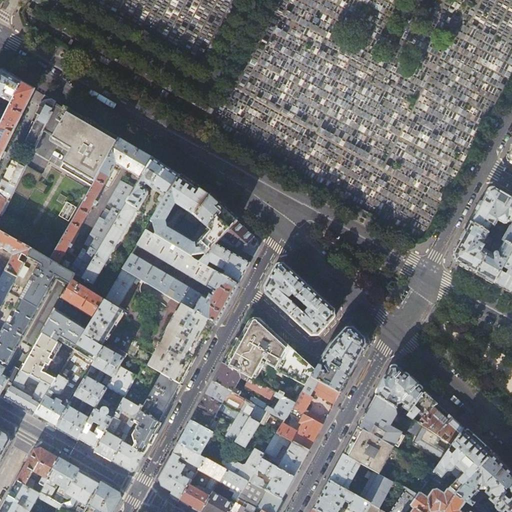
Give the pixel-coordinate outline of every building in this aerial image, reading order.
[(294,155),(312,163),(321,154),(346,156),(353,140),(369,141),(361,137),(365,129),(380,130),(381,122),(375,121),(381,116),(382,113),(384,115),(392,116),(384,112),(387,109),(387,101),(346,99),(349,96),(355,98),(316,56),(309,56),(312,53),(285,41),(264,61),(261,99),(249,99),(258,108),(264,102),(262,134),(275,135),(294,155)] [(0,96),(12,103),(22,81),(12,75),(3,70),(0,71),(0,96)] [(0,159),(35,89),(22,81),(12,103),(6,115),(4,118),(3,121),(0,126),(0,159)] [(25,141),(35,146),(43,130),(52,111),(51,111),(55,103),(56,101),(46,96),(45,95),(44,95),(35,113),(40,115),(36,122),(34,121),(25,141)] [(52,111),(43,130),(53,136),(56,131),(53,129),(59,120),(57,119),(64,107),(55,103),(51,111),(52,111)] [(61,168),(92,187),(100,173),(119,139),(98,126),(86,119),(64,106),(64,107),(57,119),(59,120),(53,129),(56,131),(53,136),(52,138),(71,150),(61,168)] [(119,139),(100,173),(108,178),(117,164),(139,176),(134,184),(137,186),(153,159),(137,149),(119,139)] [(29,163),(42,170),(47,159),(34,153),(29,163)] [(25,166),(26,165),(13,158),(0,186),(0,198),(7,202),(13,191),(25,166)] [(167,167),(153,159),(137,186),(127,202),(138,208),(138,209),(139,210),(148,195),(148,194),(149,193),(149,192),(148,192),(151,187),(161,194),(158,199),(158,201),(163,204),(180,176),(167,167)] [(25,166),(13,191),(28,200),(34,188),(43,194),(47,187),(38,182),(42,175),(25,166)] [(98,196),(108,178),(100,173),(92,187),(85,199),(93,204),(96,205),(98,202),(100,198),(98,196)] [(163,204),(152,222),(153,223),(156,234),(155,236),(191,257),(193,255),(204,254),(205,255),(216,244),(224,235),(237,221),(209,195),(201,190),(199,188),(196,187),(180,176),(163,204)] [(67,250),(59,264),(76,274),(82,277),(127,202),(137,186),(134,184),(128,181),(127,183),(119,179),(105,202),(110,205),(108,208),(103,218),(98,215),(82,242),(87,245),(80,257),(67,250)] [(480,205),(471,222),(488,232),(492,225),(495,227),(498,222),(504,226),(507,225),(508,222),(509,223),(510,222),(511,223),(511,224),(510,227),(502,240),(505,242),(511,245),(511,198),(495,188),(488,190),(480,205)] [(60,195),(56,201),(63,205),(67,198),(60,195)] [(85,199),(50,259),(59,264),(67,250),(69,247),(71,248),(75,241),(73,240),(93,204),(85,199)] [(93,283),(138,209),(138,208),(127,202),(82,277),(93,283)] [(103,206),(98,215),(103,218),(108,208),(103,206)] [(258,239),(237,221),(224,235),(233,244),(241,252),(243,250),(254,256),(259,247),(258,239)] [(488,232),(471,222),(462,237),(453,254),(455,261),(465,267),(476,273),(489,251),(483,248),(485,245),(481,243),(484,241),(489,233),(488,232)] [(490,233),(501,239),(503,236),(501,235),(502,233),(495,229),(494,231),(492,230),(490,233)] [(16,240),(0,231),(0,248),(3,247),(9,251),(16,240)] [(147,231),(138,245),(142,248),(215,291),(223,276),(208,267),(199,262),(191,257),(155,236),(147,231)] [(233,244),(224,235),(216,244),(227,250),(233,244)] [(33,249),(16,240),(9,251),(12,253),(13,257),(0,279),(0,307),(8,293),(10,290),(16,279),(22,268),(28,258),(33,249)] [(511,252),(511,245),(505,242),(498,253),(498,252),(497,252),(496,252),(495,253),(494,253),(494,254),(489,251),(476,273),(482,276),(494,283),(511,252)] [(227,250),(216,244),(205,255),(199,262),(208,267),(210,262),(226,271),(223,276),(238,285),(250,263),(227,250)] [(137,257),(142,248),(138,245),(123,269),(133,275),(152,286),(183,304),(201,315),(210,299),(137,257)] [(50,259),(33,249),(28,258),(40,265),(34,275),(20,299),(38,309),(49,290),(49,289),(50,286),(56,277),(69,285),(72,279),(76,274),(59,264),(50,259)] [(511,252),(494,283),(507,290),(511,292),(511,252)] [(297,298),(308,285),(299,277),(284,263),(276,264),(264,287),(266,294),(278,306),(290,316),(298,308),(300,305),(298,303),(296,306),(289,299),(292,295),(297,298)] [(26,270),(22,268),(16,279),(20,281),(26,270)] [(133,275),(123,269),(109,292),(105,300),(94,318),(86,331),(75,349),(74,350),(94,363),(103,348),(101,346),(121,311),(115,308),(133,275)] [(227,305),(238,285),(223,276),(215,291),(210,299),(201,315),(214,323),(216,324),(227,305)] [(105,300),(72,279),(69,285),(61,298),(77,308),(94,318),(105,300)] [(323,299),(308,285),(297,298),(306,307),(302,311),(300,310),(302,307),(300,305),(298,308),(290,316),(311,336),(315,335),(319,335),(320,333),(335,317),(335,310),(323,299)] [(26,331),(38,309),(20,299),(0,333),(0,361),(6,365),(26,331)] [(214,323),(201,315),(183,304),(148,366),(180,384),(180,385),(196,357),(212,328),(214,323)] [(49,323),(43,334),(58,342),(59,340),(75,349),(86,331),(56,312),(49,323)] [(237,344),(225,365),(251,379),(264,356),(266,357),(265,360),(273,364),(276,369),(306,385),(311,377),(316,369),(282,339),(259,318),(257,317),(254,317),(253,317),(252,318),(249,320),(240,338),(237,344)] [(322,358),(327,361),(350,376),(359,358),(367,345),(365,338),(360,333),(354,327),(349,327),(346,327),(339,335),(331,344),(322,358)] [(62,345),(58,342),(43,334),(30,357),(21,372),(29,376),(40,382),(52,388),(56,380),(46,373),(52,361),(53,361),(61,347),(62,345)] [(123,359),(103,348),(94,363),(89,372),(93,374),(96,369),(99,371),(104,374),(107,375),(102,383),(108,387),(119,367),(123,359)] [(57,370),(61,372),(68,361),(64,359),(57,370)] [(0,361),(0,396),(1,394),(6,396),(20,371),(14,368),(8,378),(6,377),(2,375),(7,366),(6,365),(0,361)] [(348,378),(350,376),(327,361),(324,365),(324,366),(327,371),(326,372),(327,373),(325,374),(325,370),(322,370),(323,367),(322,367),(322,364),(320,364),(316,369),(311,377),(341,393),(348,378)] [(217,374),(213,381),(232,391),(239,395),(241,392),(235,388),(241,378),(246,381),(245,384),(273,399),(275,396),(274,396),(276,392),(251,379),(225,365),(222,363),(217,374)] [(143,364),(136,376),(124,397),(123,399),(141,409),(139,412),(159,423),(170,403),(177,390),(180,384),(148,366),(143,364)] [(136,376),(119,367),(108,387),(107,388),(124,397),(136,376)] [(385,379),(376,395),(396,409),(399,404),(397,403),(396,398),(397,397),(398,398),(399,398),(400,398),(400,402),(404,404),(403,407),(410,412),(425,392),(399,368),(398,367),(390,369),(385,379)] [(21,372),(20,371),(6,396),(4,399),(15,405),(34,416),(52,388),(40,382),(38,386),(33,394),(32,396),(21,390),(22,388),(25,382),(28,384),(30,381),(27,380),(29,376),(21,372)] [(99,371),(93,381),(98,384),(104,374),(99,371)] [(27,380),(30,381),(38,386),(40,382),(29,376),(27,380)] [(59,376),(56,380),(52,388),(34,416),(45,422),(56,429),(57,428),(71,403),(67,401),(64,407),(49,399),(53,394),(58,397),(59,394),(60,395),(69,381),(59,376)] [(71,403),(57,428),(67,434),(78,440),(79,439),(90,419),(81,414),(76,412),(73,410),(79,399),(82,401),(87,404),(91,406),(87,414),(91,416),(104,393),(107,389),(98,384),(93,381),(86,377),(71,403)] [(306,385),(302,392),(311,396),(313,392),(334,404),(341,393),(311,377),(306,385)] [(232,391),(213,381),(210,385),(208,390),(205,394),(222,404),(229,407),(233,400),(228,398),(232,391)] [(274,396),(275,396),(280,399),(274,409),(250,396),(248,400),(284,420),(289,412),(295,403),(276,392),(274,396)] [(312,397),(311,396),(302,392),(295,403),(289,412),(301,418),(306,409),(312,397)] [(427,394),(425,392),(410,412),(408,416),(412,419),(419,412),(425,416),(437,404),(427,394)] [(109,396),(104,393),(91,416),(90,419),(79,439),(94,448),(96,449),(105,432),(112,418),(107,415),(108,414),(108,413),(113,405),(106,402),(109,396)] [(208,430),(222,404),(205,394),(193,417),(191,421),(208,430)] [(390,425),(399,411),(396,409),(376,395),(367,412),(362,421),(358,427),(397,449),(403,439),(399,437),(402,432),(390,425)] [(134,422),(139,412),(141,409),(123,399),(115,414),(119,415),(121,411),(131,416),(128,421),(133,423),(134,422)] [(82,401),(76,412),(81,414),(87,404),(82,401)] [(437,404),(425,416),(419,423),(427,428),(453,445),(465,429),(451,416),(437,404)] [(301,418),(289,412),(284,420),(276,433),(291,440),(293,441),(309,450),(313,442),(325,420),(306,409),(301,418)] [(159,423),(139,412),(134,422),(139,425),(133,436),(136,444),(134,449),(145,455),(155,436),(161,425),(159,423)] [(226,436),(236,442),(249,418),(240,413),(226,436)] [(117,419),(119,415),(115,414),(112,418),(105,432),(112,436),(120,421),(117,419)] [(249,418),(236,442),(235,442),(245,448),(259,424),(249,418)] [(414,443),(443,459),(453,445),(427,428),(419,423),(414,420),(408,431),(417,437),(414,443)] [(127,434),(133,423),(128,421),(123,432),(127,434)] [(208,430),(191,421),(185,432),(178,443),(200,455),(213,432),(208,430)] [(4,430),(0,427),(0,460),(2,458),(11,440),(9,433),(4,430)] [(394,447),(358,427),(348,446),(346,450),(343,454),(361,465),(374,472),(379,474),(394,447)] [(465,429),(453,445),(443,459),(435,470),(431,477),(438,482),(448,471),(452,472),(457,468),(464,474),(449,490),(457,495),(492,454),(476,439),(466,430),(465,429)] [(112,436),(105,432),(96,449),(94,451),(103,456),(112,461),(122,442),(123,442),(112,436)] [(291,440),(276,433),(265,452),(276,457),(283,445),(287,447),(291,440)] [(221,454),(225,455),(232,442),(229,440),(221,454)] [(303,461),(309,450),(293,441),(278,468),(294,477),(303,461)] [(125,444),(122,442),(112,461),(131,472),(137,470),(144,457),(145,455),(134,449),(125,444)] [(178,443),(173,453),(181,457),(200,468),(205,458),(200,455),(178,443)] [(24,469),(17,481),(26,486),(30,478),(34,472),(43,478),(40,483),(36,481),(33,490),(40,493),(41,492),(59,459),(50,453),(41,448),(34,450),(24,469)] [(223,464),(222,466),(227,469),(248,481),(249,481),(256,468),(262,459),(262,458),(264,454),(256,449),(246,466),(243,467),(224,456),(223,461),(223,464)] [(181,457),(173,453),(159,478),(161,486),(171,491),(172,492),(170,494),(181,500),(191,482),(192,481),(183,476),(181,475),(186,465),(179,461),(181,457)] [(361,465),(343,454),(336,467),(329,480),(347,490),(352,481),(364,488),(359,497),(371,504),(378,508),(393,482),(379,474),(374,472),(368,482),(357,476),(361,470),(359,468),(361,465)] [(511,471),(503,463),(492,454),(457,495),(464,500),(474,507),(477,503),(473,500),(480,492),(480,490),(482,488),(486,487),(488,490),(487,493),(492,497),(490,499),(497,506),(506,496),(509,493),(508,491),(509,489),(511,489),(511,488),(511,471)] [(222,466),(205,458),(200,468),(199,470),(212,477),(220,481),(227,469),(222,466)] [(66,494),(79,470),(71,465),(59,459),(41,492),(61,504),(66,494)] [(278,468),(262,459),(256,468),(258,470),(272,478),(278,468)] [(258,472),(258,470),(256,468),(249,481),(282,499),(283,497),(294,477),(278,468),(272,478),(268,485),(264,483),(263,479),(259,477),(260,476),(258,472)] [(228,501),(213,492),(201,511),(229,511),(230,511),(231,509),(235,503),(235,502),(238,497),(248,481),(227,469),(220,481),(232,488),(231,490),(236,493),(233,498),(230,496),(228,501)] [(101,482),(79,470),(66,494),(61,504),(75,511),(84,511),(88,506),(101,482)] [(201,487),(195,484),(193,487),(199,490),(200,488),(202,489),(201,491),(206,494),(210,487),(215,490),(220,481),(212,477),(206,488),(201,486),(201,487)] [(36,481),(30,478),(26,486),(33,490),(36,481)] [(359,497),(347,490),(329,480),(319,498),(313,509),(318,511),(365,511),(371,504),(359,497)] [(26,486),(17,481),(13,488),(9,496),(0,511),(75,511),(61,504),(41,492),(40,493),(33,490),(26,486)] [(274,511),(282,499),(249,481),(248,481),(238,497),(257,508),(263,511),(274,511)] [(96,511),(113,511),(121,498),(120,493),(101,482),(88,506),(96,511)] [(195,484),(191,482),(181,500),(190,506),(201,511),(213,492),(215,490),(210,487),(206,494),(201,491),(202,489),(200,488),(199,490),(193,487),(195,484)] [(511,511),(511,488),(511,489),(511,490),(511,492),(511,491),(511,499),(511,500),(506,496),(497,506),(496,507),(496,508),(497,509),(500,511),(505,511),(507,510),(508,511),(511,511)] [(406,511),(411,505),(418,495),(406,489),(390,511),(406,511)] [(462,511),(458,509),(464,500),(457,495),(449,490),(449,489),(444,495),(437,490),(433,491),(428,499),(420,493),(418,495),(411,505),(415,507),(411,511),(430,511),(431,511),(432,511),(438,511),(439,510),(441,511),(462,511)] [(238,497),(235,502),(251,511),(254,511),(255,511),(257,508),(238,497)] [(244,509),(235,503),(231,509),(233,511),(232,511),(229,511),(230,511),(229,511),(242,511),(244,509)]
